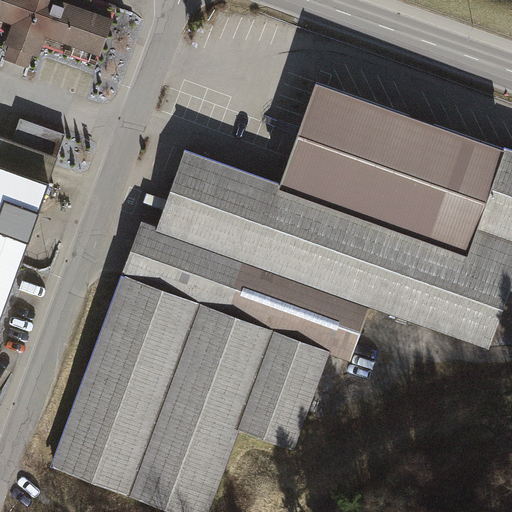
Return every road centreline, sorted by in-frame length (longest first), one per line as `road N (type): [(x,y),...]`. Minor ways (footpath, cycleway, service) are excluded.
road 1 (residential): [(181,0),(0,470)]
road 2 (primary): [(511,72),(301,0)]
